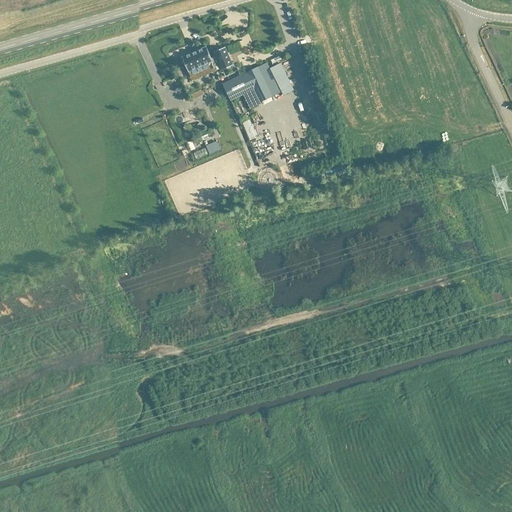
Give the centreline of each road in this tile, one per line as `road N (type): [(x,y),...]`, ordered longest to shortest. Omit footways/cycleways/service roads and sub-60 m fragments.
road 1 (unclassified): [(0,69),(242,0)]
road 2 (secondary): [(0,43),(153,0)]
road 3 (unclassified): [(511,129),(470,40),(472,11)]
